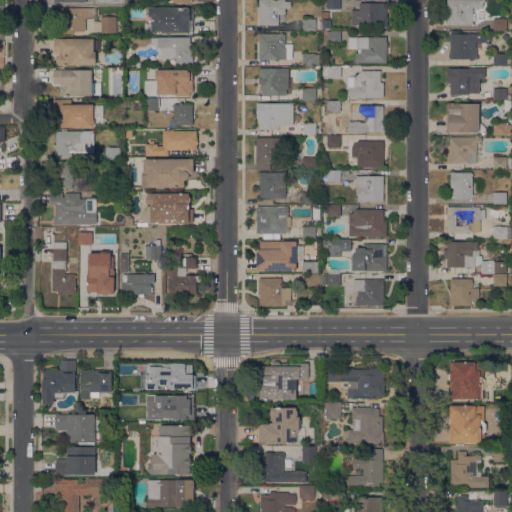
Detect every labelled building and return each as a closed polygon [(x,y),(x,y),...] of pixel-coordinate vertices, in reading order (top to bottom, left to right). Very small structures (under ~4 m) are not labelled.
[(260,25),(260,0),(286,0),(286,1),(291,1),(291,8),(285,8),(285,14),(278,14),(279,24),(260,25)] [(341,0),(341,8),(328,9),(328,0),(341,0)] [(448,0),(486,0),(486,2),(483,2),(483,7),(473,7),(473,13),(475,13),(475,21),(474,21),(474,24),(448,24),(448,0)] [(387,3),(387,15),(388,15),(388,27),(378,27),(378,25),(352,25),(352,10),(360,10),(360,3),(387,3)] [(86,20),(86,31),(74,31),(74,33),(59,33),(59,19),(57,19),(57,11),(59,11),(59,7),(96,8),(96,17),(86,20)] [(193,20),(190,19),(190,32),(152,32),(152,16),(149,16),(149,7),(193,7),(193,20)] [(117,33),(102,33),(102,16),(117,16),(117,33)] [(316,30),(303,31),(303,19),(316,18),(316,30)] [(507,18),(507,30),(494,30),(494,18),(507,18)] [(331,28),(324,28),(323,20),(331,19),(331,28)] [(341,32),(341,43),(328,43),(328,32),(341,32)] [(260,33),(286,33),(286,44),(293,44),(293,58),(287,58),(287,59),(260,59),(260,33)] [(451,33),(486,33),(486,35),(488,36),(488,39),(486,40),(486,42),(476,42),(476,48),(477,48),(477,58),(451,59),(451,33)] [(193,64),(176,64),(176,58),(162,58),(162,47),(158,47),(152,43),(152,37),(191,37),(191,43),(193,43),(193,64)] [(387,62),(356,62),(356,53),(361,53),(361,48),(358,48),(357,37),(387,37),(387,62)] [(95,38),(95,51),(96,51),(96,55),(98,55),(98,61),(97,61),(97,65),(61,65),(58,62),(58,57),(60,56),(60,52),(55,52),(55,38),(95,38)] [(303,53),(316,53),(316,54),(321,54),(321,64),(316,64),(316,65),(303,65),(303,53)] [(494,65),(494,53),(507,53),(507,58),(511,58),(511,64),(507,64),(507,65),(494,65)] [(341,77),(328,78),(328,76),(323,77),(322,66),(341,66),(341,77)] [(180,70),(180,68),(193,68),(193,91),(191,91),(191,96),(176,96),(176,94),(158,94),(158,81),(157,81),(157,69),(180,70)] [(287,95),(263,95),(263,83),(260,83),(260,68),(289,68),(288,88),(287,88),(287,94),(287,95)] [(479,68),(479,88),(472,88),(472,94),(469,94),(469,100),(451,100),(451,94),(451,83),(448,83),(448,68),(479,68)] [(55,70),(92,69),(93,82),(95,82),(95,94),(93,94),(93,95),(62,96),(62,94),(60,93),(60,87),(62,86),(62,83),(55,83),(55,70)] [(362,70),(381,70),(381,82),(384,82),(384,97),(348,97),(348,76),(355,76),(362,71),(362,70)] [(124,90),(118,96),(113,91),(119,85),(124,90)] [(303,88),(316,88),(316,100),(303,100),(303,88)] [(503,101),(503,100),(494,99),(494,88),(507,88),(507,101),(503,101)] [(159,110),(146,110),(146,99),(159,98),(159,110)] [(75,126),(75,127),(56,127),(56,119),(53,119),(53,111),(54,111),(54,99),(72,99),(72,104),(94,104),(94,110),(95,110),(95,117),(94,117),(94,119),(95,120),(95,124),(94,127),(75,126)] [(341,101),(341,112),(328,112),(328,101),(341,101)] [(507,101),(511,101),(511,113),(503,113),(503,101),(507,101)] [(193,124),(172,125),(172,118),(174,118),(174,104),(179,104),(179,102),(183,102),(183,104),(193,104),(193,124)] [(294,103),(294,125),(280,125),(280,127),(279,127),(279,129),(260,129),(260,117),(257,117),(257,103),(294,103)] [(480,132),(447,132),(447,103),(480,103),(480,132)] [(384,105),(384,117),(388,117),(388,131),(366,132),(349,133),(349,111),(357,111),(357,106),(360,105),(384,105)] [(511,134),(494,134),(494,122),(507,122),(507,124),(511,124),(511,134)] [(303,133),(303,123),(316,123),(316,134),(303,134),(303,133)] [(62,131),(62,130),(67,130),(67,131),(94,131),(94,152),(72,152),(72,154),(56,154),(56,147),(54,147),(54,144),(57,144),(57,131),(62,131)] [(169,149),(169,155),(146,155),(146,144),(149,144),(149,140),(154,140),(154,143),(158,143),(158,146),(163,146),(163,130),(174,130),(197,130),(197,137),(198,137),(198,144),(198,149),(169,149)] [(341,147),(328,147),(328,135),(341,135),(341,147)] [(257,137),(283,137),(283,163),(271,163),(271,170),(257,170),(257,137)] [(451,137),(482,137),(482,142),(477,142),(477,163),(450,163),(451,137)] [(384,141),(384,167),(358,166),(358,156),(352,156),(352,146),(359,140),(384,141)] [(124,147),(124,159),(106,159),(106,147),(124,147)] [(316,157),(316,169),(303,169),(303,157),(316,157)] [(493,157),(507,157),(507,169),(494,169),(493,157)] [(195,158),(195,173),(190,173),(190,176),(190,177),(189,179),(188,180),(186,180),(186,187),(148,187),(148,173),(145,173),(145,159),(195,158)] [(59,188),(59,182),(57,182),(57,167),(59,167),(59,161),(73,161),(73,188),(59,188)] [(341,181),(328,181),(328,180),(323,180),(323,173),(328,173),(328,170),(341,170),(341,181)] [(286,172),(286,197),(260,197),(260,172),(286,172)] [(473,198),(454,199),(454,187),(451,187),(451,172),(473,172),(473,198)] [(384,201),(358,201),(358,187),(356,187),(356,176),(384,176),(384,201)] [(56,224),(56,204),(50,204),(50,192),(63,192),(63,196),(65,196),(65,193),(81,193),(81,198),(87,198),(88,213),(81,213),(81,220),(79,220),(79,224),(56,224)] [(303,192),(321,192),(321,204),(303,204),(303,192)] [(494,192),(507,192),(507,203),(494,203),(494,192)] [(148,194),(190,193),(190,205),(187,205),(187,209),(190,209),(190,208),(194,208),(194,223),(189,223),(189,224),(151,224),(151,222),(144,222),(144,220),(143,217),(143,214),(144,213),(144,211),(148,206),(148,194)] [(341,216),(328,216),(328,205),(341,205),(341,216)] [(257,207),(289,206),(289,216),(287,216),(287,226),(289,226),(289,231),(287,231),(287,233),(280,233),(280,239),(264,239),(263,233),(257,233),(257,207)] [(455,238),(455,232),(448,232),(448,226),(447,226),(447,213),(448,213),(448,206),(480,207),(480,209),(485,209),(485,219),(481,219),(481,232),(473,232),(473,238),(455,238)] [(313,207),(322,207),(321,219),(313,219),(313,207)] [(357,209),(384,209),(384,221),(387,221),(387,236),(349,236),(349,212),(355,212),(355,211),(357,209)] [(133,225),(125,225),(125,215),(132,215),(132,217),(134,220),(133,220),(133,225)] [(316,226),(316,238),(303,238),(303,226),(316,226)] [(494,238),(494,226),(507,226),(507,233),(510,233),(510,238),(494,238)] [(79,227),(99,227),(99,244),(79,244),(79,227)] [(328,239),(352,239),(352,251),(341,251),(341,256),(330,256),(330,251),(328,251),(328,245),(323,245),(323,239),(328,239)] [(161,259),(150,260),(150,259),(146,259),(146,245),(156,245),(156,240),(161,240),(161,259)] [(76,294),(58,294),(58,289),(53,289),(53,268),(54,268),(54,260),(53,260),(53,241),(67,241),(67,269),(65,269),(65,274),(76,274),(76,294)] [(258,270),(258,249),(260,249),(260,241),(283,241),(283,242),(298,242),(298,245),(297,245),(297,270),(258,270)] [(448,267),(448,264),(447,264),(447,260),(448,260),(448,258),(444,258),(444,249),(448,249),(448,247),(447,247),(447,243),(447,242),(466,242),(466,241),(478,241),(478,250),(479,250),(479,255),(476,255),(476,266),(448,267)] [(172,248),(175,242),(181,245),(177,253),(172,248)] [(364,244),(384,243),(384,244),(387,244),(387,270),(353,271),(352,254),(355,248),(360,248),(364,244)] [(129,272),(121,272),(121,253),(129,253),(129,272)] [(202,275),(202,283),(197,283),(197,294),(169,294),(169,268),(177,268),(177,265),(184,265),(184,256),(189,256),(189,254),(192,254),(192,256),(197,256),(197,268),(187,268),(187,275),(202,275)] [(91,256),(100,256),(100,262),(114,262),(114,295),(103,295),(103,293),(79,293),(79,279),(91,279),(91,256)] [(507,261),(507,272),(482,273),(481,260),(494,260),(494,261),(507,261)] [(303,261),(316,261),(316,273),(303,273),(303,261)] [(340,274),(341,274),(341,285),(328,285),(328,274),(328,273),(329,273),(329,271),(340,270),(340,274)] [(155,274),(155,294),(145,294),(145,297),(139,297),(139,294),(123,294),(123,281),(124,281),(124,274),(155,274)] [(321,274),(321,285),(303,285),(303,274),(321,274)] [(494,286),(494,274),(507,274),(507,285),(494,286)] [(282,278),(282,287),(292,287),(292,300),(286,300),(286,305),(283,305),(283,306),(262,306),(262,305),(260,305),(260,292),(259,292),(259,278),(282,278)] [(384,279),(384,305),(358,305),(358,291),(354,291),(354,279),(384,279)] [(451,305),(451,279),(473,279),(473,288),(479,288),(479,299),(473,299),(473,305),(451,305)] [(43,369),(62,369),(62,360),(76,360),(77,372),(76,372),(76,376),(77,376),(77,383),(76,383),(76,391),(64,391),(64,395),(65,395),(65,398),(55,398),(55,403),(43,403),(43,369)] [(485,399),(451,399),(451,363),(453,363),(453,361),(485,361),(485,378),(487,380),(487,387),(485,389),(485,399)] [(260,398),(261,382),(262,382),(262,366),(272,366),(273,363),(275,362),(277,362),(279,362),(282,363),(309,363),(309,378),(297,378),(297,399),(260,398)] [(120,374),(120,388),(192,388),(192,363),(149,363),(149,374),(120,374)] [(353,367),(353,369),(370,369),(370,367),(384,367),(384,378),(385,378),(385,396),(375,396),(375,398),(348,398),(348,389),(349,389),(349,380),(340,380),(340,381),(327,381),(327,367),(353,367)] [(105,369),(105,370),(113,370),(113,391),(99,391),(99,396),(91,396),(91,398),(81,398),(81,390),(82,390),(81,370),(105,369)] [(181,419),(168,419),(168,417),(163,417),(163,413),(158,413),(155,410),(155,405),(158,402),(162,402),(162,400),(176,400),(182,400),(182,404),(195,404),(195,421),(188,421),(188,420),(181,420),(181,419)] [(341,403),(341,418),(326,418),(326,403),(326,401),(341,401),(341,403)] [(451,405),(476,404),(476,406),(485,406),(485,422),(486,424),(487,430),(485,432),(485,442),(481,442),(481,443),(477,443),(477,442),(451,442),(451,405)] [(300,431),(297,431),(297,443),(259,443),(259,424),(271,423),(271,422),(273,422),(273,418),(272,419),(272,407),(297,407),(297,410),(298,410),(298,415),(297,415),(297,416),(300,416),(300,418),(300,431)] [(380,407),(380,416),(383,416),(383,438),(359,438),(359,442),(348,442),(348,429),(353,429),(353,407),(380,407)] [(68,442),(68,430),(56,430),(56,413),(60,413),(60,414),(95,414),(95,415),(102,415),(102,441),(96,441),(96,442),(68,442)] [(192,435),(191,435),(191,445),(192,445),(192,452),(190,452),(190,457),(192,457),(192,465),(190,465),(190,473),(155,474),(148,474),(148,464),(153,464),(153,453),(157,453),(157,446),(158,446),(158,436),(159,436),(159,435),(160,435),(160,425),(192,425),(192,435)] [(96,446),(96,458),(95,458),(95,474),(70,474),(56,474),(56,459),(68,459),(68,446),(96,446)] [(303,446),(316,446),(317,459),(322,459),(322,461),(303,461),(303,446)] [(494,446),(508,446),(508,461),(494,461),(494,446)] [(383,482),(380,482),(380,488),(344,487),(344,475),(365,475),(365,467),(353,467),(353,458),(370,459),(370,448),(379,448),(379,449),(383,449),(383,482)] [(451,487),(451,459),(458,459),(458,451),(467,451),(467,455),(481,455),(481,476),(489,476),(489,487),(451,487)] [(265,481),(265,473),(262,473),(262,463),(267,463),(267,452),(284,452),(284,466),(285,466),(285,469),(284,469),(284,472),(296,472),(296,470),(303,470),(303,472),(307,472),(307,482),(265,481)] [(79,495),(79,511),(61,511),(61,494),(57,494),(57,483),(58,483),(58,477),(63,477),(63,479),(78,479),(78,482),(88,482),(88,478),(110,478),(110,483),(104,483),(104,495),(102,495),(79,495)] [(193,478),(193,480),(195,480),(195,505),(181,505),(181,506),(161,506),(161,507),(149,507),(148,479),(193,478)] [(315,499),(301,499),(301,497),(300,497),(300,486),(301,486),(301,485),(315,485),(315,499)] [(328,490),(342,490),(343,501),(328,501),(328,490)] [(353,501),(345,501),(344,490),(353,490),(353,501)] [(457,511),(457,490),(461,490),(461,495),(468,495),(468,496),(469,496),(469,500),(477,500),(477,499),(481,499),(481,500),(483,500),(483,501),(492,501),(492,506),(485,507),(485,511),(457,511)] [(494,490),(508,490),(508,505),(506,505),(506,507),(496,507),(496,506),(494,506),(494,490)] [(261,511),(261,495),(270,496),(270,491),(276,491),(276,492),(289,492),(289,494),(296,494),(296,496),(297,496),(297,501),(296,501),(296,504),(285,504),(284,507),(293,507),(292,508),(296,508),(296,511),(261,511)] [(383,505),(384,505),(384,511),(353,511),(353,505),(359,505),(359,497),(383,497),(383,505)]
